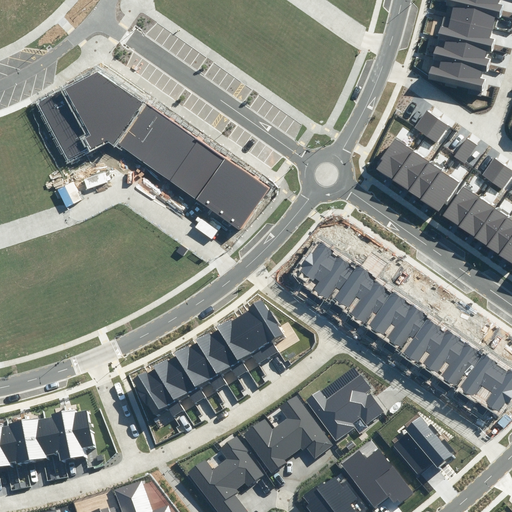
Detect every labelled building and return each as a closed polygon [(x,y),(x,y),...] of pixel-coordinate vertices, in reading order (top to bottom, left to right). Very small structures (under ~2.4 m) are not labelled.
[(447,0),(447,4),(454,6),(495,15),(499,16),(502,4),(498,3),(499,0),(447,0)] [(454,6),(450,21),(491,30),(495,15),(454,6)] [(441,26),(438,38),(445,40),(486,49),(490,50),(493,38),(490,37),(491,30),(450,21),(448,27),(441,26)] [(436,45),(433,58),(440,60),(481,69),(485,70),(488,58),(485,57),(486,49),(445,40),(443,47),(436,45)] [(431,65),(428,77),(480,89),(483,77),(480,76),(481,69),(440,60),(438,66),(431,65)] [(98,72),(39,101),(70,161),(109,141),(240,231),(269,189),(98,72)] [(437,118),(426,110),(414,127),(425,135),(437,118)] [(449,126),(437,118),(425,135),(437,143),(449,126)] [(478,146),(468,139),(455,157),(465,164),(478,146)] [(392,180),(412,152),(396,140),(376,169),(392,180)] [(409,191),(428,163),(412,152),(392,180),(409,191)] [(505,165),(494,157),(482,174),(493,182),(505,165)] [(421,199),(440,171),(428,163),(409,191),(421,199)] [(511,178),(511,169),(505,165),(493,182),(504,189),(511,178)] [(440,171),(421,199),(439,212),(459,183),(440,171)] [(479,196),(463,185),(442,215),(458,226),(479,196)] [(495,208),(479,196),(458,226),(474,238),(495,208)] [(508,217),(495,208),(474,238),(486,246),(508,217)] [(511,236),(511,219),(508,217),(486,246),(499,255),(511,236)] [(511,236),(499,255),(511,264),(511,236)] [(316,279),(320,282),(336,258),(331,255),(333,252),(320,244),(314,254),(310,252),(298,270),(314,281),(316,279)] [(356,270),(336,258),(320,282),(315,289),(328,298),(334,288),(341,292),(356,270)] [(373,281),(356,270),(341,292),(333,303),(346,311),(353,301),(358,304),(373,281)] [(392,294),(373,281),(358,304),(351,314),(364,322),(371,312),(377,317),(392,294)] [(410,306),(392,294),(377,317),(370,327),(383,336),(390,326),(394,329),(410,306)] [(284,334),(263,300),(240,314),(267,358),(277,352),(271,342),(284,334)] [(430,319),(410,306),(394,329),(388,338),(401,347),(408,337),(414,342),(430,319)] [(240,314),(220,326),(241,360),(252,353),(258,364),(267,358),(240,314)] [(447,330),(430,319),(414,342),(408,352),(420,360),(427,351),(432,354),(447,330)] [(220,326),(198,340),(219,374),(232,366),(239,376),(248,371),(241,360),(220,326)] [(467,343),(447,330),(432,354),(425,363),(438,371),(445,362),(451,366),(467,343)] [(198,340),(177,353),(198,387),(210,380),(216,390),(226,384),(219,374),(198,340)] [(484,355),(467,343),(451,366),(444,376),(457,385),(464,375),(468,378),(484,355)] [(177,353),(155,366),(176,401),(189,393),(196,403),(205,397),(198,387),(177,353)] [(504,368),(484,355),(468,378),(462,387),(475,396),(482,386),(487,391),(504,368)] [(155,366),(133,380),(154,414),(167,406),(173,417),(183,411),(176,401),(155,366)] [(504,368),(487,391),(492,394),(485,404),(499,413),(506,402),(508,404),(511,398),(511,371),(509,370),(508,371),(504,368)] [(305,400),(336,441),(355,427),(352,423),(359,418),(365,425),(383,411),(370,394),(375,390),(362,373),(326,399),(319,389),(305,400)] [(244,435),(272,472),(284,463),(283,461),(299,448),(301,451),(306,447),(316,460),(337,444),(298,392),(277,408),(286,419),(272,430),(265,420),(244,435)] [(93,450),(85,410),(66,413),(75,458),(84,456),(83,452),(93,450)] [(75,458),(66,413),(47,417),(54,457),(60,456),(61,461),(75,458)] [(54,457),(47,417),(27,420),(35,461),(54,457)] [(445,447),(421,418),(406,431),(408,434),(394,444),(418,475),(433,463),(437,468),(452,457),(445,447)] [(35,461),(27,420),(9,424),(17,464),(35,461)] [(0,467),(17,464),(9,424),(0,425),(0,467)] [(224,459),(220,463),(238,487),(246,481),(250,486),(264,474),(249,454),(252,452),(237,434),(217,450),(224,459)] [(414,493),(378,448),(367,457),(360,448),(341,464),(375,506),(389,495),(394,502),(398,499),(401,503),(414,493)] [(230,494),(238,487),(220,463),(213,468),(207,459),(190,472),(221,511),(243,511),(244,511),(235,501),(230,494)] [(352,498),(334,475),(304,498),(309,504),(306,506),(310,511),(355,511),(348,502),(352,498)] [(115,490),(122,511),(170,511),(168,506),(153,511),(142,481),(115,490)]
